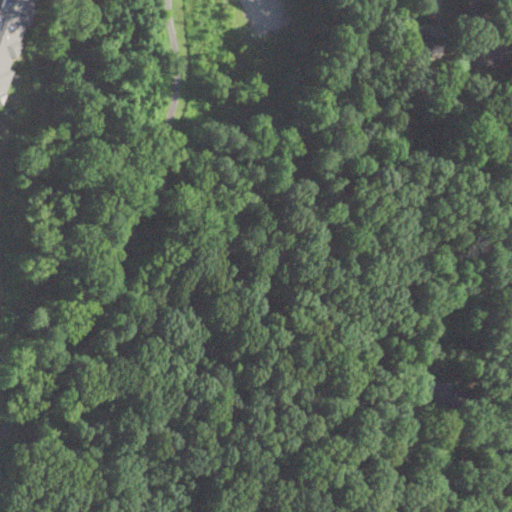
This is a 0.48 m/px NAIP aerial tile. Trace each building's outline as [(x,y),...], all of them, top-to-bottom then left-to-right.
[(0,0),(24,0),(0,77),(0,0)] [(441,53),(431,52),(430,55),(401,52),(403,33),(443,37),(441,53)] [(511,40),(511,61),(488,59),(487,66),(472,65),(475,37),(511,40)] [(376,41),(373,46),(367,42),(369,38),(376,41)] [(373,57),(368,67),(360,63),(366,53),(373,57)] [(443,311),(419,323),(413,312),(437,300),(443,311)] [(408,364),(435,384),(448,383),(449,391),(459,390),(462,415),(449,416),(450,421),(438,423),(436,401),(411,384),(409,387),(397,379),(408,364)] [(379,382),(376,388),(371,385),(374,379),(379,382)]
